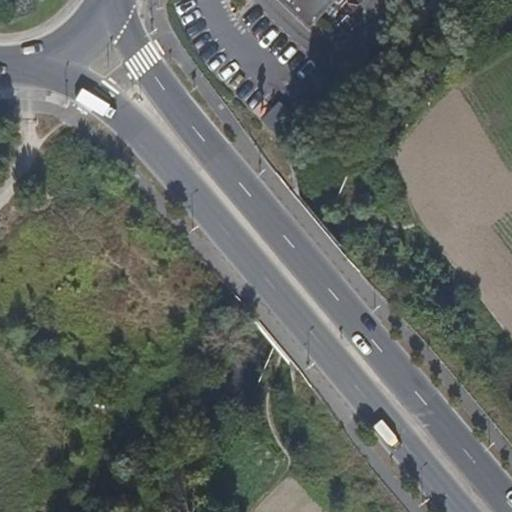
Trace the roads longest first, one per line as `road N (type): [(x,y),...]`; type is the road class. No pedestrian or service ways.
road 1 (secondary): [(511,508),(231,177),(140,60),(107,0)]
road 2 (secondary): [(50,53),(100,96),(459,511)]
road 3 (track): [(0,198),(12,192),(23,157),(33,60)]
